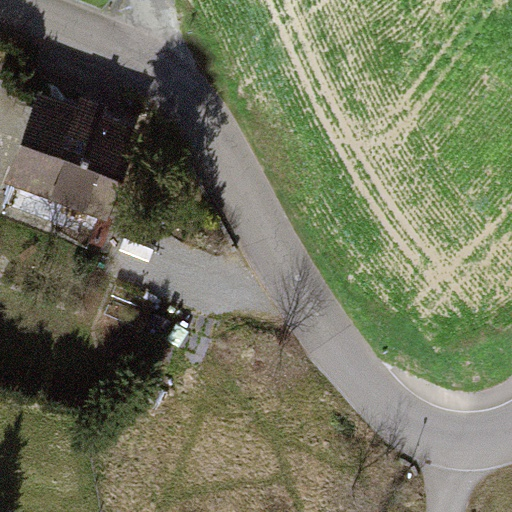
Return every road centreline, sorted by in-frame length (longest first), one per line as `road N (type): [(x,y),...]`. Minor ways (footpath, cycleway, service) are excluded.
road 1 (residential): [(511,431),(457,438),(410,424),(352,366),(205,120),(153,65)]
road 2 (residential): [(11,0),(153,65)]
